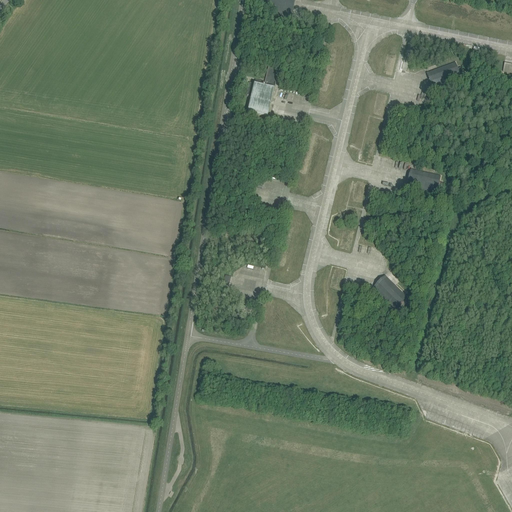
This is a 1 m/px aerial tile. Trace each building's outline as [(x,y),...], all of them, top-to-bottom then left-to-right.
[(253,0),(252,4),(275,8),(274,16),(291,19),(295,0),(253,0)] [(426,73),(432,89),(461,79),(455,62),(426,73)] [(247,114),(268,119),(279,70),(268,67),(265,82),(255,80),(254,84),(249,83),(246,96),(251,98),(247,114)] [(407,187),(411,188),(437,194),(438,188),(441,189),(442,184),(439,183),(441,177),(411,170),(407,187)] [(223,285),(229,287),(231,277),(226,276),(223,285)] [(373,288),(376,292),(395,310),(400,305),(403,308),(406,304),(403,302),(407,298),(385,276),(373,288)]
